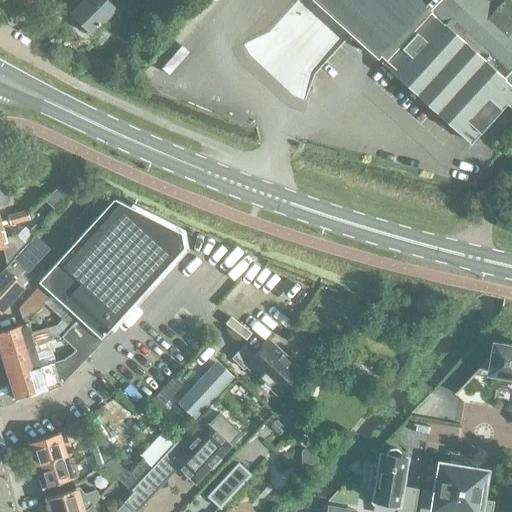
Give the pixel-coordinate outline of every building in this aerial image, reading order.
[(84,0),(73,13),(92,32),(114,9),(105,0),(84,0)] [(511,0),(313,0),(379,59),(381,56),(386,61),(384,64),(471,143),(511,98),(511,0)] [(114,197),(38,281),(76,316),(59,335),(68,343),(75,350),(85,359),(105,338),(102,335),(183,246),(180,230),(114,197)] [(69,227),(79,236),(105,207),(95,198),(69,227)] [(26,209),(17,212),(20,222),(29,219),(26,209)] [(20,222),(17,212),(7,215),(10,225),(20,222)] [(0,223),(0,248),(3,248),(6,262),(24,243),(16,234),(5,238),(4,236),(0,223)] [(4,268),(0,272),(0,311),(0,312),(23,286),(22,284),(29,276),(25,273),(48,248),(37,238),(34,236),(26,245),(24,243),(6,262),(6,265),(4,268)] [(311,286),(289,278),(287,285),(309,293),(311,286)] [(40,283),(19,308),(23,320),(38,308),(51,294),(40,284),(40,283)] [(300,294),(286,312),(292,316),(306,299),(300,294)] [(0,331),(0,349),(2,357),(55,339),(59,335),(76,316),(69,310),(57,325),(30,333),(27,323),(0,331)] [(68,343),(59,335),(55,339),(2,357),(5,365),(4,367),(6,373),(8,375),(9,378),(41,368),(37,355),(68,343)] [(244,345),(232,358),(244,369),(248,364),(278,393),(299,370),(268,340),(255,354),(244,345)] [(496,351),(480,368),(493,370),(492,373),(511,375),(511,344),(502,343),(497,343),(496,351)] [(41,368),(9,378),(15,399),(47,389),(47,388),(60,384),(85,359),(75,350),(73,352),(56,362),(41,368)] [(260,407),(241,427),(252,438),(272,418),(260,407)] [(134,492),(125,502),(136,511),(175,470),(172,467),(175,464),(195,483),(230,445),(229,444),(240,432),(220,413),(210,425),(208,424),(190,444),(181,436),(151,467),(131,490),(134,492)] [(67,428),(74,439),(87,431),(77,422),(67,428)] [(59,433),(28,443),(32,454),(29,455),(32,466),(66,455),(62,443),(68,441),(65,431),(59,433)] [(91,447),(98,468),(113,457),(100,444),(91,447)] [(372,466),(369,486),(375,487),(372,505),(397,509),(396,511),(414,511),(418,489),(401,486),(406,458),(401,457),(401,456),(401,455),(401,454),(401,453),(400,452),(400,451),(399,451),(399,450),(398,449),(397,449),(396,448),(395,448),(394,448),(393,448),(392,448),(391,448),(390,448),(389,449),(388,449),(387,450),(387,451),(386,452),(386,453),(385,454),(380,454),(378,467),(372,466)] [(66,455),(32,466),(35,476),(38,475),(42,487),(73,477),(78,476),(74,464),(69,465),(66,455)] [(124,468),(113,457),(103,465),(116,477),(124,468)] [(423,490),(419,511),(431,511),(432,510),(439,511),(443,511),(455,511),(464,463),(450,460),(449,465),(439,463),(435,491),(423,490)] [(124,468),(116,477),(130,490),(131,490),(151,467),(144,461),(132,473),(125,467),(124,468)] [(207,496),(219,507),(250,474),(238,463),(207,496)] [(464,463),(455,511),(491,511),(494,501),(482,499),(486,471),(477,470),(477,465),(464,463)] [(76,489),(46,498),(49,510),(46,511),(77,511),(87,509),(93,503),(98,497),(96,489),(84,494),(79,487),(76,489)] [(87,509),(77,511),(95,511),(93,503),(87,509)] [(124,503),(116,511),(132,511),(133,511),(124,503)]
